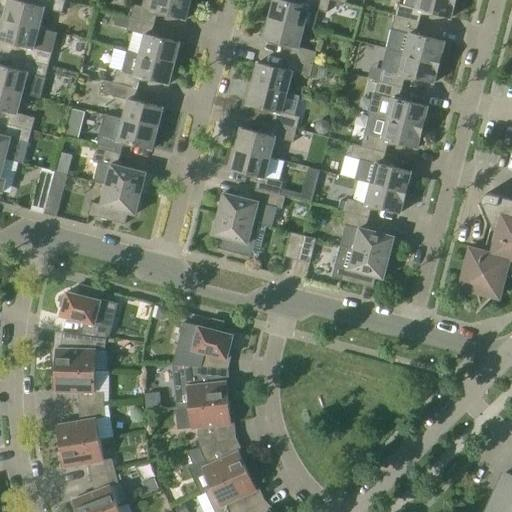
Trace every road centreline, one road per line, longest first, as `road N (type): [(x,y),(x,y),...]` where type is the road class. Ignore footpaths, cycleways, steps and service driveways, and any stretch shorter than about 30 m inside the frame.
road 1 (residential): [(413,330),(499,0)]
road 2 (residential): [(38,511),(24,467),(16,363),(37,239)]
road 3 (residential): [(161,265),(235,0)]
road 4 (residential): [(329,511),(300,481),(271,412),(273,356),(287,303)]
road 5 (residential): [(351,511),(461,397)]
road 6 (residential): [(287,303),(201,291),(161,265)]
road 7 (residential): [(413,330),(287,303)]
road 8 (residential): [(161,265),(37,239)]
